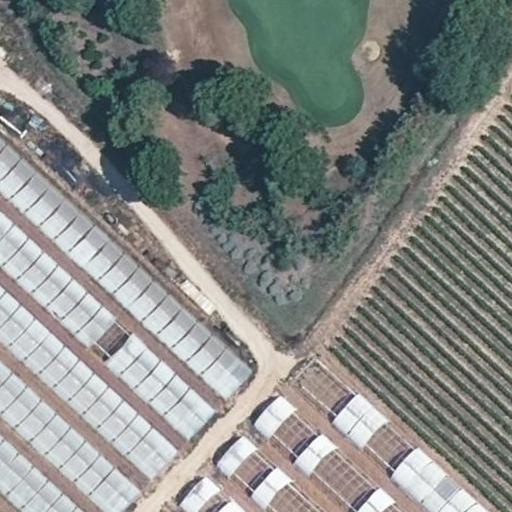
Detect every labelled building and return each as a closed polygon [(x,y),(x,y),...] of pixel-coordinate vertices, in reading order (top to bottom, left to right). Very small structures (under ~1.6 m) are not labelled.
[(0,137),(0,191),(104,284),(130,254),(0,137)] [(89,177),(80,183),(94,205),(104,199),(89,177)] [(51,260),(0,212),(0,264),(31,294),(43,282),(36,276),(51,260)] [(196,316),(169,344),(226,400),(254,372),(196,316)] [(313,357),(289,386),(420,494),(444,466),(313,357)] [(184,389),(168,417),(195,432),(211,404),(184,389)] [(277,395),(253,422),(348,508),(372,481),(277,395)] [(151,430),(128,456),(152,478),(175,451),(151,430)] [(214,464),(267,511),(312,511),(289,492),(296,484),(241,434),(214,464)] [(187,511),(240,511),(202,477),(178,503),(187,511)]
